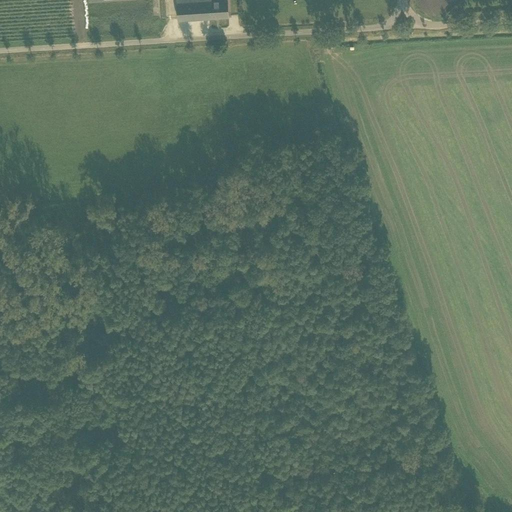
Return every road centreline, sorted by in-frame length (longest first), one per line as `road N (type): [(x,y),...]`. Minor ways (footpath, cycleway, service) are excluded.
road 1 (unclassified): [(161,41),(388,27)]
road 2 (track): [(0,51),(161,41)]
